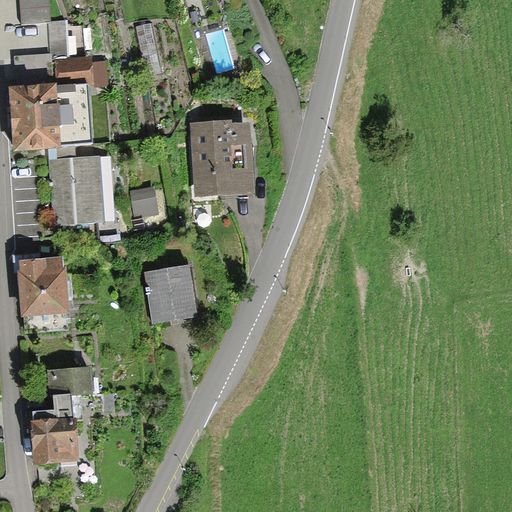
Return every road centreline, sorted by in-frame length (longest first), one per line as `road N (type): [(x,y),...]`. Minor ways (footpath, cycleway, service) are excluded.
road 1 (residential): [(143,511),(275,246),(340,0)]
road 2 (residential): [(26,511),(0,278)]
